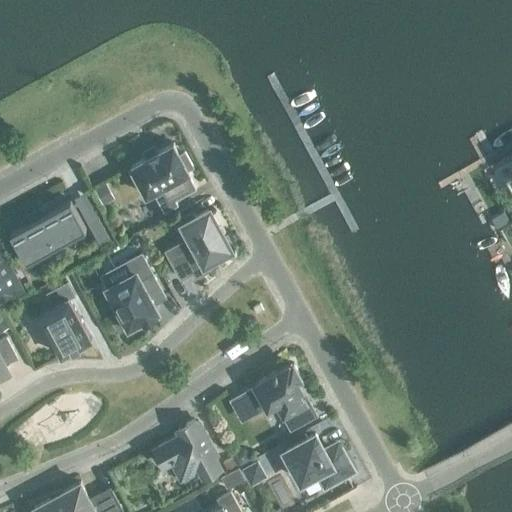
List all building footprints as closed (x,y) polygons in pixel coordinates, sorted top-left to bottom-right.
[(132,166),(131,167),(131,168),(132,168),(146,194),(146,195),(148,195),(148,194),(153,191),(164,212),(178,205),(175,200),(196,189),(187,173),(188,173),(189,172),(188,171),(188,170),(193,167),(185,152),(179,155),(174,145),(173,143),(172,144),(160,151),(158,152),(159,152),(157,153),(157,152),(155,153),(156,154),(149,157),(147,158),(146,159),(146,158),(144,159),(144,160),(132,166)] [(107,183),(98,188),(97,189),(104,202),(114,196),(107,183)] [(86,228),(71,200),(11,233),(24,257),(24,256),(26,261),(82,230),(83,230),(86,228)] [(206,261),(220,253),(221,254),(221,255),(222,256),(223,257),(225,257),(226,257),(227,257),(228,257),(229,257),(231,255),(232,254),(233,253),(233,252),(233,251),(234,250),(233,249),(233,248),(233,247),(226,235),(224,236),(209,210),(196,217),(193,211),(180,217),(195,245),(170,259),(181,279),(193,272),(196,277),(210,269),(206,261)] [(111,240),(97,216),(87,222),(100,246),(111,240)] [(0,300),(21,289),(0,250),(0,300)] [(141,281),(136,272),(108,288),(122,315),(118,317),(125,328),(127,332),(131,330),(137,326),(135,323),(143,318),(145,322),(157,316),(155,312),(157,311),(153,304),(165,297),(153,274),(141,281)] [(74,295),(67,282),(47,293),(54,305),(40,312),(38,313),(39,315),(61,354),(62,356),(63,355),(72,350),(73,349),(80,345),(80,346),(81,345),(90,340),(92,339),(91,338),(69,298),(74,295)] [(17,358),(6,337),(0,339),(0,374),(8,370),(5,365),(17,358)] [(302,378),(293,363),(290,365),(289,364),(277,371),(276,370),(273,372),(273,373),(254,383),(255,386),(242,393),(249,408),(263,400),(268,408),(276,404),(290,430),(317,415),(310,402),(306,404),(299,391),(303,389),(298,380),(302,378)] [(196,423),(194,420),(186,425),(188,428),(180,432),(181,435),(155,449),(164,465),(176,458),(183,472),(198,465),(204,477),(220,468),(208,447),(211,445),(198,422),(196,423)] [(315,434),(285,451),(298,473),(308,493),(325,484),(325,485),(352,470),(337,444),(324,451),(315,434)] [(245,447),(236,453),(235,453),(240,463),(251,457),(245,447)] [(232,456),(222,462),(227,471),(237,465),(232,456)] [(257,463),(245,469),(251,482),(264,475),(257,463)] [(238,468),(222,478),(228,489),(245,480),(238,468)] [(89,499),(80,482),(34,506),(37,511),(115,511),(119,510),(119,511),(121,509),(120,507),(120,508),(110,490),(111,490),(109,488),(107,489),(108,489),(89,499)] [(241,511),(230,491),(217,498),(221,506),(209,511),(197,511),(197,510),(192,511),(241,511)]
